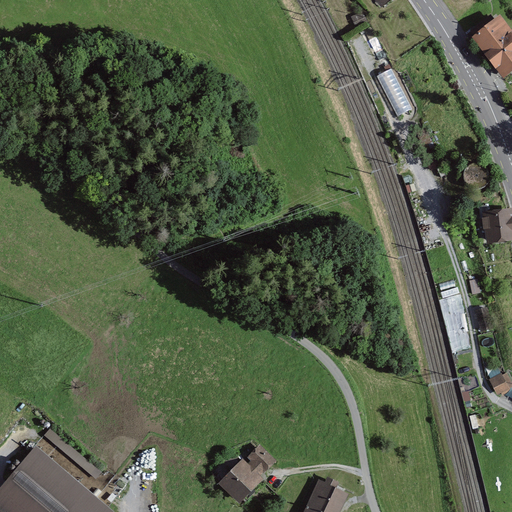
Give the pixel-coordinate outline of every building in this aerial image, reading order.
[(373,0),(380,9),(391,0),(373,0)] [(351,17),(355,28),(367,23),(363,12),(351,17)] [(511,26),(500,12),(471,35),(503,76),(511,68),(511,26)] [(382,76),(401,118),(433,103),(415,64),(405,68),(409,75),(399,80),(394,70),(382,76)] [(414,131),(430,171),(442,166),(426,126),(414,131)] [(397,133),(389,136),(393,145),(401,142),(397,133)] [(490,179),(491,174),(490,168),(487,164),(482,161),(477,160),(472,161),(467,164),(464,168),(463,174),(464,179),(467,183),(472,186),(477,187),(482,186),(487,183),(490,179)] [(511,204),(481,210),(487,241),(511,236),(511,204)] [(478,278),(469,280),(472,294),(481,292),(478,278)] [(495,327),(488,303),(474,307),(481,331),(495,327)] [(511,381),(507,372),(503,374),(502,372),(501,372),(498,366),(487,372),(490,378),(489,379),(497,394),(501,392),(503,396),(511,391),(510,387),(511,386),(511,381)] [(101,471),(50,428),(44,434),(96,478),(101,471)] [(260,474),(263,471),(264,472),(277,459),(259,442),(247,456),(250,459),(247,462),(242,457),(240,459),(232,451),(215,468),(224,476),(218,482),(239,502),(263,476),(260,474)] [(116,511),(36,444),(0,485),(0,509),(3,511),(116,511)] [(339,480),(328,475),(325,480),(318,477),(302,511),(339,511),(349,491),(337,486),(339,480)]
